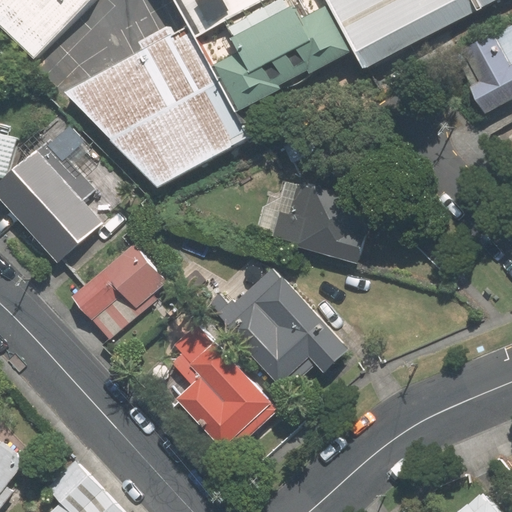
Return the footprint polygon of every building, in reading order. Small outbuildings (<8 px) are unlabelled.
[(0,0),(0,24),(36,59),(89,0),(0,0)] [(165,0),(185,33),(192,46),(279,0),(165,0)] [(477,16),(467,0),(317,0),(359,78),(391,61),(477,16)] [(467,0),(477,16),(506,0),(467,0)] [(227,62),(216,68),(242,117),(278,97),(276,92),(305,77),(308,82),(338,66),(314,20),(300,27),(293,15),(222,53),(227,62)] [(482,119),(511,101),(511,22),(447,61),(482,119)] [(247,140),(192,46),(185,33),(61,100),(154,194),(247,140)] [(0,175),(7,177),(17,138),(0,133),(0,175)] [(74,177),(45,145),(0,184),(0,196),(57,262),(103,222),(84,200),(97,188),(81,171),(74,177)] [(366,262),(381,204),(289,180),(281,210),(266,206),(259,233),(366,262)] [(170,282),(137,244),(75,297),(113,340),(161,298),(157,293),(170,282)] [(203,306),(274,387),(305,361),(318,375),(346,351),(272,267),(231,304),(219,291),(203,306)] [(234,455),(283,412),(202,323),(178,345),(205,375),(181,396),(234,455)] [(0,498),(29,461),(0,438),(0,498)] [(129,511),(79,460),(50,488),(64,502),(53,511),(129,511)] [(462,511),(495,511),(482,496),(462,511)]
